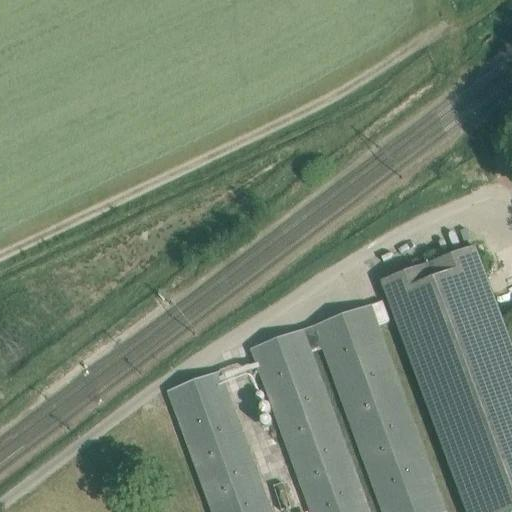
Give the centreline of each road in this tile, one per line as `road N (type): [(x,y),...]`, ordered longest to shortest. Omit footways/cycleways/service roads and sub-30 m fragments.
road 1 (unclassified): [(0,510),(180,371),(346,263),(483,194),(504,194)]
road 2 (track): [(0,256),(349,88),(450,16)]
